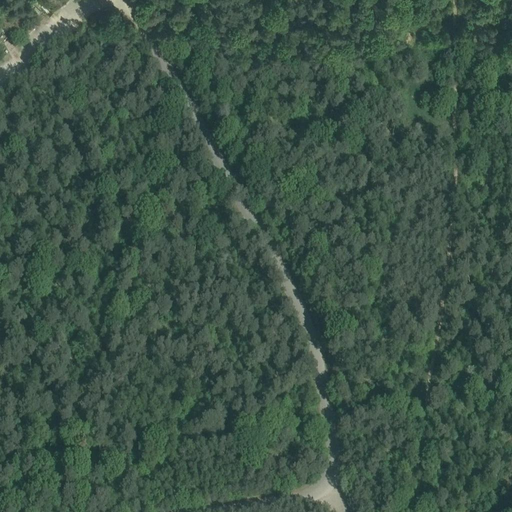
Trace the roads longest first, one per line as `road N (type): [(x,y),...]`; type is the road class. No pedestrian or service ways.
road 1 (unclassified): [(133,0),(317,340),(343,483)]
road 2 (track): [(0,473),(511,376)]
road 3 (unclassified): [(343,483),(213,511)]
road 4 (unclassified): [(94,0),(0,88)]
